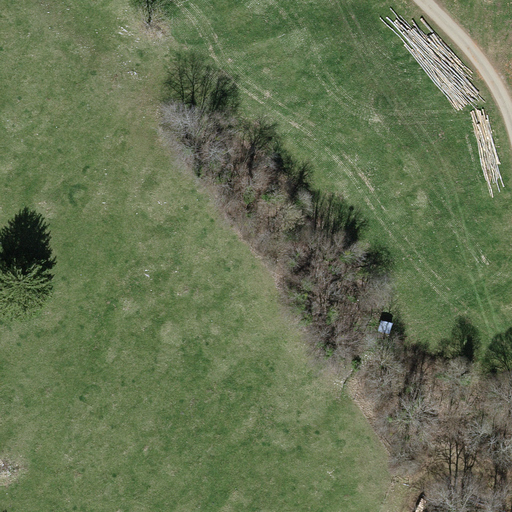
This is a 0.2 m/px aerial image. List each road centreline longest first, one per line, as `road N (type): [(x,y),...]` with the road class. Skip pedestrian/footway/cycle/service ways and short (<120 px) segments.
road 1 (unclassified): [(422,0),(478,62),(501,102),(511,149)]
road 2 (track): [(410,511),(436,463),(511,481)]
